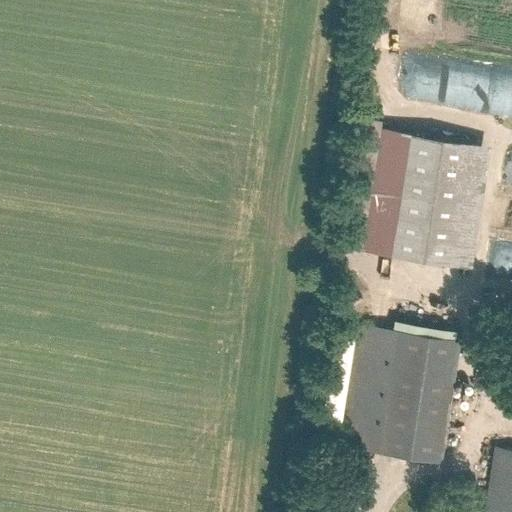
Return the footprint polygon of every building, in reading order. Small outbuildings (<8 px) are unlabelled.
[(407,0),(404,28),(436,33),(440,0),(407,0)] [(426,65),(420,94),(511,113),(511,67),(439,52),(436,67),(426,65)] [(484,135),(381,119),(363,239),(466,255),(484,135)] [(511,204),(500,201),(494,222),(511,227),(511,223),(511,204)] [(454,329),(352,313),(333,440),(435,455),(454,329)] [(511,511),(511,444),(495,442),(484,511),(511,511)] [(348,511),(354,482),(327,476),(320,511),(348,511)]
